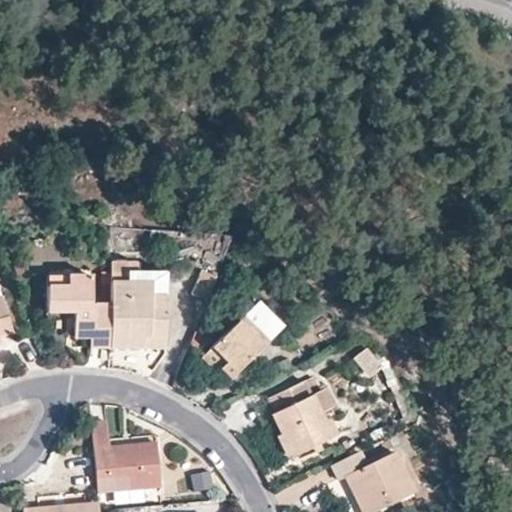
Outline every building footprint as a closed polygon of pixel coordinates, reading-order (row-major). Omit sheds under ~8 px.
[(216,278),(202,272),(192,297),(206,303),(216,278)] [(127,273),(127,282),(150,283),(150,296),(164,296),(164,273),(127,273)] [(46,275),(46,286),(66,285),(66,275),(46,275)] [(90,347),(110,348),(110,305),(89,305),(89,275),(66,275),(66,285),(46,286),(46,311),(73,311),(74,338),(90,338),(90,347)] [(127,282),(110,282),(110,305),(110,348),(143,347),(144,338),(164,338),(164,296),(150,296),(150,283),(127,282)] [(0,334),(13,331),(1,295),(0,295),(0,334)] [(226,362),(220,368),(232,379),(282,326),(254,300),(211,345),(226,362)] [(144,338),(143,347),(164,348),(164,338),(144,338)] [(216,373),(220,368),(226,362),(211,345),(201,357),(216,373)] [(363,380),(379,373),(370,351),(354,358),(363,380)] [(308,379),(270,398),(277,412),(272,414),(292,457),(331,437),(311,395),(315,393),(308,379)] [(107,423),(91,424),(96,493),(159,487),(156,444),(131,446),(131,452),(110,454),(109,448),(107,423)] [(131,446),(109,448),(110,454),(131,452),(131,446)] [(366,466),(358,452),(331,465),(339,478),(344,476),(362,511),(373,511),(413,493),(393,452),(366,466)] [(190,476),(194,494),(213,490),(208,472),(190,476)] [(40,500),(40,507),(40,511),(85,508),(84,496),(40,500)]
